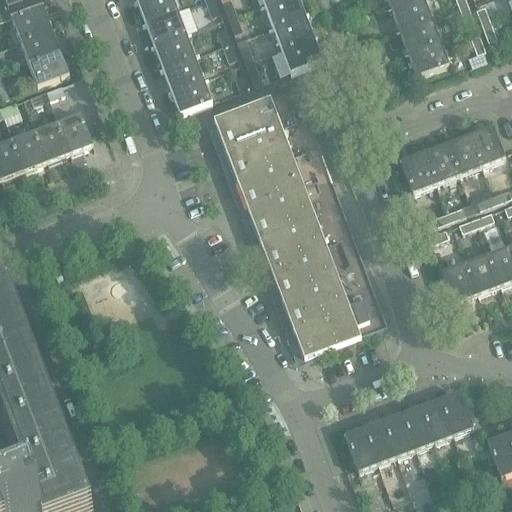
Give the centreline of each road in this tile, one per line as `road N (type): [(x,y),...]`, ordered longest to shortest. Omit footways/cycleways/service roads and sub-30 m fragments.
road 1 (residential): [(511,106),(483,100),(354,150),(428,365)]
road 2 (unknown): [(9,258),(101,511)]
road 3 (residential): [(298,413),(163,199)]
road 4 (residential): [(163,199),(89,0)]
road 5 (residential): [(0,262),(163,199)]
road 6 (residential): [(298,413),(428,365)]
